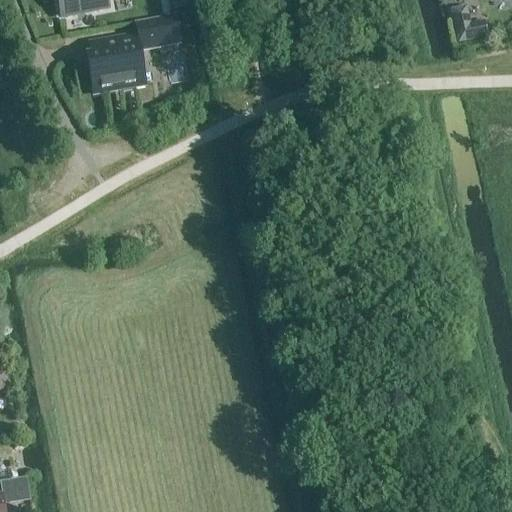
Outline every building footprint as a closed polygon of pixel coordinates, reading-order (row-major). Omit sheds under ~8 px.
[(56,0),(60,19),(107,10),(105,0),(56,0)] [(491,39),(489,20),(473,22),(471,6),(454,7),(458,43),(491,39)] [(135,93),(134,89),(145,87),(139,54),(182,47),(177,19),(134,27),(136,39),(89,47),(91,60),(86,61),(92,96),(118,92),(119,96),(135,93)] [(0,393),(9,387),(0,373),(0,393)] [(0,511),(3,511),(3,507),(30,504),(27,481),(0,484),(0,487),(2,498),(0,498),(0,511)]
